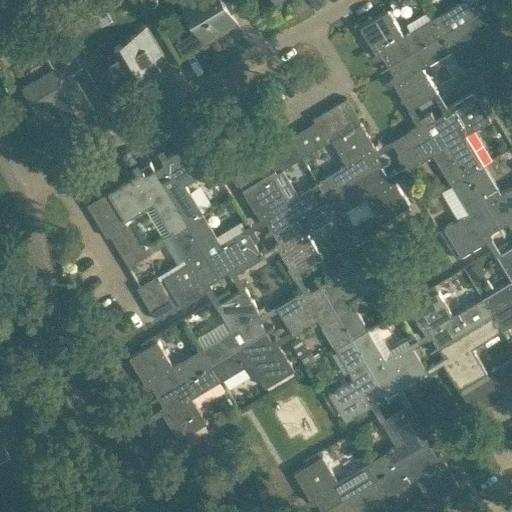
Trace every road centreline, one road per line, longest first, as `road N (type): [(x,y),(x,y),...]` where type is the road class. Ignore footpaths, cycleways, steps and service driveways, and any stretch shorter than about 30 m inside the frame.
road 1 (residential): [(95,511),(21,187)]
road 2 (residential): [(312,24),(58,177)]
road 3 (residential): [(312,24),(348,84),(227,156)]
road 4 (residential): [(58,177),(143,321)]
